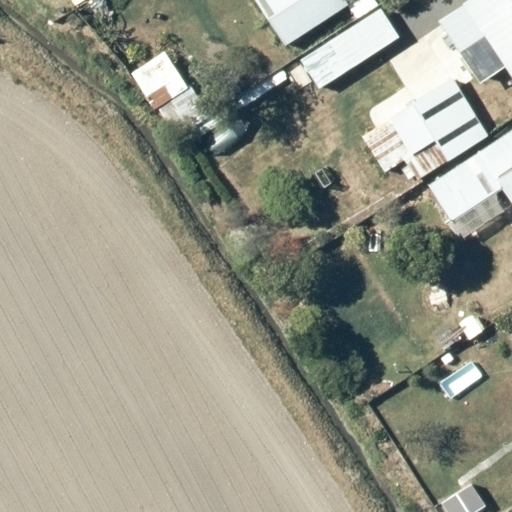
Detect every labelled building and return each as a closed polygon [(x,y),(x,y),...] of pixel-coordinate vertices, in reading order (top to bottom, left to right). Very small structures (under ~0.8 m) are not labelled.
[(344,11),(338,0),(256,0),(283,46),(344,11)] [(511,0),(473,0),(439,22),(461,55),(486,38),(511,76),(511,0)] [(445,85),(415,32),(371,57),(386,84),(399,76),(414,103),(362,134),(386,172),(407,159),(420,180),(440,167),(428,148),(480,115),(456,78),(445,85)] [(511,133),(429,186),(452,223),(505,190),(511,202),(511,133)] [(478,471),(435,501),(442,511),(485,511),(499,502),(478,471)]
